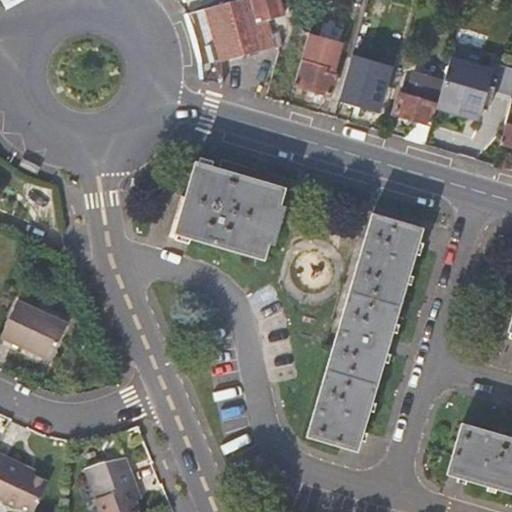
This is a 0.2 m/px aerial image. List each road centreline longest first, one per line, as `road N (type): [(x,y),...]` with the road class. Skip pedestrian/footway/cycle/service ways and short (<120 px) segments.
road 1 (residential): [(113,266),(165,263),(220,287),(247,323),(266,423),(282,453),(303,470),(387,494)]
road 2 (tertiary): [(162,99),(480,193)]
road 3 (residential): [(480,193),(427,365)]
road 4 (residential): [(165,389),(96,416),(62,415),(0,390)]
road 5 (tertiary): [(0,74),(2,96),(28,137),(72,157),(97,156)]
road 6 (residential): [(427,365),(387,494)]
road 7 (residential): [(113,266),(165,389)]
road 8 (residential): [(165,389),(215,511)]
